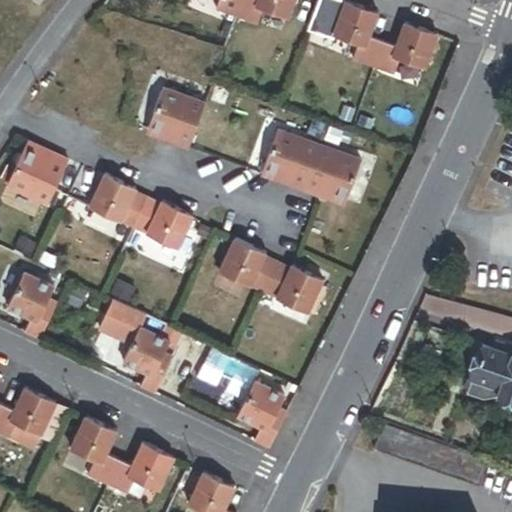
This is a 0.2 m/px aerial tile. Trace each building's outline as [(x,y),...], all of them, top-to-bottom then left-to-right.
[(219,0),(214,15),(235,22),(242,0),(219,0)] [(286,23),(293,0),(258,0),(258,1),(255,0),(242,0),(235,22),(255,30),(261,14),(286,23)] [(367,40),(375,17),(344,5),(331,40),(356,49),(351,64),(371,71),(380,45),(367,40)] [(422,72),(435,38),(403,27),(395,50),(380,45),(371,71),(392,79),(397,63),(422,72)] [(187,152),(204,107),(162,91),(147,133),(173,143),(171,146),(187,152)] [(301,193),(317,148),(276,132),(260,174),(287,184),(286,188),(301,193)] [(344,205),(359,163),(317,148),(301,193),(316,199),(317,195),(344,205)] [(45,211),(65,167),(51,160),(49,164),(24,152),(5,191),(45,211)] [(130,234),(145,204),(132,197),(133,195),(103,180),(87,214),(130,234)] [(174,255),(190,221),(160,207),(158,210),(145,204),(130,234),(174,255)] [(259,299),(274,269),(261,263),(262,260),(232,245),(216,278),(259,299)] [(302,320),(318,287),(288,273),(287,275),(274,269),(259,299),(302,320)] [(38,342),(55,305),(47,301),(53,289),(23,276),(7,310),(31,322),(25,335),(38,342)] [(153,395),(170,359),(162,355),(167,343),(138,329),(122,364),(146,375),(139,389),(153,395)] [(511,357),(466,339),(460,351),(466,394),(511,409),(511,357)] [(268,449),(285,412),(277,409),(282,397),(252,383),(236,417),(260,428),(253,442),(268,449)] [(0,406),(0,436),(8,440),(15,426),(39,437),(55,404),(25,390),(14,413),(0,406)] [(106,485),(117,461),(104,455),(115,432),(84,418),(69,451),(93,462),(86,476),(106,485)] [(156,492),(172,459),(141,445),(131,467),(117,461),(106,485),(126,495),(132,481),(156,492)] [(227,511),(221,509),(232,487),(202,473),(186,506),(199,511),(227,511)]
